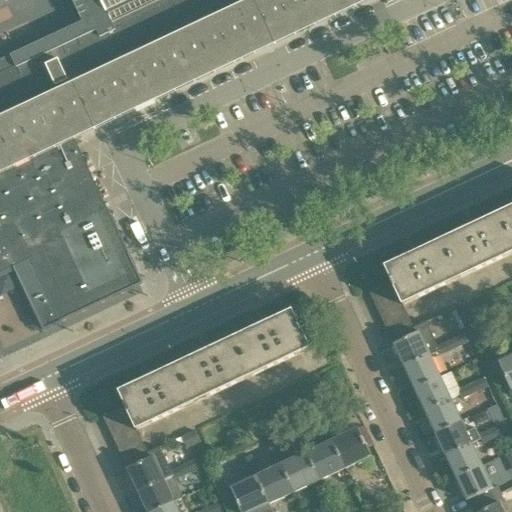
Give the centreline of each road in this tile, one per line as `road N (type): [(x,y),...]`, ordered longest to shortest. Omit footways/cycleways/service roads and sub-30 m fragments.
road 1 (tertiary): [(44,379),(321,251)]
road 2 (residential): [(434,511),(321,251)]
road 3 (tertiary): [(321,251),(511,160)]
road 4 (residential): [(102,511),(44,379)]
